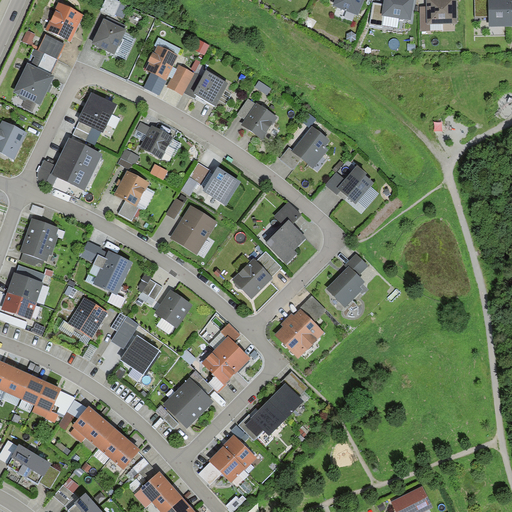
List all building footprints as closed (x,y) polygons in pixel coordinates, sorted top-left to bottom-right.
[(116,17),(122,3),(115,0),(107,0),(103,11),(116,17)] [(330,0),(329,4),(354,12),(357,0),(330,0)] [(412,0),(386,0),(385,15),(410,18),(412,0)] [(452,0),(421,0),(421,5),(422,24),(425,24),(453,23),(452,0)] [(468,0),(469,16),(484,16),(484,0),(468,0)] [(511,0),(484,0),(484,16),(485,26),(511,24),(511,0)] [(42,29),(66,40),(79,15),(54,3),(42,29)] [(123,4),(118,16),(124,18),(129,7),(123,4)] [(422,24),(421,5),(415,5),(415,30),(425,30),(425,24),(422,24)] [(99,19),(87,44),(111,55),(123,30),(99,19)] [(32,45),(37,35),(28,32),(24,41),(32,45)] [(127,62),(137,41),(128,36),(117,57),(127,62)] [(155,45),(144,69),(164,78),(175,55),(155,45)] [(36,64),(49,71),(55,58),(42,52),(36,64)] [(26,59),(11,88),(38,102),(53,73),(49,71),(36,64),(26,59)] [(182,90),(191,74),(175,66),(165,86),(180,94),(182,90)] [(191,74),(182,90),(212,106),(225,82),(195,67),(191,74)] [(89,94),(71,132),(85,139),(90,129),(99,133),(112,104),(89,94)] [(253,103),(240,125),(259,137),(272,115),(253,103)] [(21,133),(0,123),(0,152),(11,157),(21,133)] [(136,123),(129,137),(139,142),(136,148),(165,162),(175,142),(136,123)] [(299,157),(309,165),(325,147),(322,144),(326,140),(310,127),(291,150),(299,157)] [(67,138),(59,156),(88,170),(97,152),(67,138)] [(289,169),(299,157),(291,150),(285,145),(275,158),(289,169)] [(123,148),(116,162),(129,169),(136,155),(123,148)] [(59,156),(50,174),(80,188),(88,170),(59,156)] [(207,169),(196,162),(188,176),(199,183),(207,169)] [(165,180),(169,171),(156,166),(152,175),(165,180)] [(238,179),(216,166),(203,189),(225,202),(238,179)] [(338,189),(352,202),(370,183),(351,166),(340,178),(334,186),(338,189)] [(112,193),(132,205),(146,182),(126,170),(112,193)] [(334,186),(340,178),(333,172),(322,184),(334,194),(338,189),(334,186)] [(182,202),(175,198),(166,212),(173,217),(182,202)] [(284,224),(266,242),(284,261),(293,252),(289,248),(302,234),(289,221),(296,214),(286,204),(275,215),(284,224)] [(190,206),(171,235),(195,250),(213,221),(190,206)] [(121,214),(133,222),(137,215),(125,208),(121,214)] [(30,217),(25,233),(51,241),(56,225),(30,217)] [(25,233),(20,250),(22,251),(36,255),(46,258),(51,241),(25,233)] [(93,281),(114,291),(130,257),(109,248),(108,251),(98,247),(100,244),(87,238),(80,254),(93,260),(88,270),(96,273),(93,281)] [(263,248),(232,279),(250,296),(281,265),(263,248)] [(36,255),(22,251),(20,258),(34,263),(36,255)] [(345,264),(324,287),(344,306),(359,290),(355,286),(362,279),(356,273),(364,264),(352,252),(342,262),(345,264)] [(13,272),(7,289),(34,298),(40,280),(13,272)] [(139,282),(143,284),(147,278),(142,275),(139,282)] [(139,291),(152,299),(162,282),(149,275),(147,278),(143,284),(139,291)] [(72,282),(69,287),(76,291),(79,286),(72,282)] [(7,289),(2,307),(29,315),(34,298),(7,289)] [(170,290),(156,313),(176,325),(190,303),(170,290)] [(321,307),(310,295),(299,305),(310,317),(321,307)] [(67,322),(90,336),(106,310),(83,296),(67,322)] [(0,308),(0,316),(10,320),(12,313),(0,308)] [(112,321),(110,325),(117,329),(126,314),(120,310),(118,312),(113,309),(107,317),(112,321)] [(278,331),(298,350),(311,337),(308,334),(315,327),(298,310),(278,331)] [(229,336),(234,341),(239,335),(226,322),(220,329),(229,336)] [(34,323),(32,328),(40,331),(42,327),(34,323)] [(118,329),(114,336),(121,340),(125,333),(118,329)] [(136,334),(119,359),(141,374),(158,348),(136,334)] [(235,368),(248,355),(234,341),(229,336),(216,349),(235,368)] [(91,355),(95,347),(88,343),(84,351),(91,355)] [(194,356),(185,346),(178,352),(188,362),(194,356)] [(223,380),(235,368),(216,349),(209,349),(204,355),(204,361),(215,373),(223,380)] [(0,387),(3,389),(13,367),(0,361),(0,387)] [(3,389),(19,396),(29,374),(13,367),(3,389)] [(189,375),(206,391),(212,386),(195,370),(189,375)] [(280,379),(284,382),(296,395),(305,386),(289,370),(280,379)] [(223,380),(215,373),(207,381),(217,390),(225,382),(223,380)] [(19,396),(34,403),(44,381),(29,374),(19,396)] [(177,391),(197,410),(210,398),(189,378),(177,391)] [(31,410),(44,415),(57,386),(44,381),(34,403),(31,410)] [(285,414),(300,398),(296,395),(284,382),(269,398),(285,414)] [(165,402),(186,422),(197,410),(177,391),(165,402)] [(268,431),(285,414),(269,398),(252,415),(264,426),(268,431)] [(73,399),(62,416),(67,419),(71,414),(77,417),(84,405),(73,399)] [(177,420),(160,403),(155,409),(172,425),(177,420)] [(79,439),(85,433),(99,416),(87,406),(67,429),(79,439)] [(264,426),(252,415),(250,412),(237,425),(251,439),(264,426)] [(85,433),(97,443),(111,426),(99,416),(85,433)] [(97,443),(110,454),(124,437),(111,426),(97,443)] [(241,465),(253,453),(235,434),(223,446),(241,465)] [(110,454),(122,465),(137,448),(124,437),(110,454)] [(4,467),(23,477),(35,454),(16,444),(4,467)] [(229,477),(241,465),(223,446),(210,458),(222,470),(229,477)] [(50,461),(35,454),(23,477),(38,484),(39,482),(48,465),(50,461)] [(141,456),(130,466),(136,472),(147,462),(141,456)] [(209,482),(222,470),(210,458),(197,471),(209,482)] [(48,465),(39,482),(49,487),(58,470),(48,465)] [(141,487),(152,499),(169,483),(158,472),(141,487)] [(69,479),(57,499),(69,505),(80,485),(69,479)] [(152,499),(163,511),(180,496),(169,483),(152,499)] [(391,500),(397,511),(410,511),(429,503),(420,485),(391,500)] [(67,507),(70,511),(88,511),(95,507),(83,493),(67,507)] [(161,511),(187,511),(191,508),(180,496),(163,511),(161,511)]
